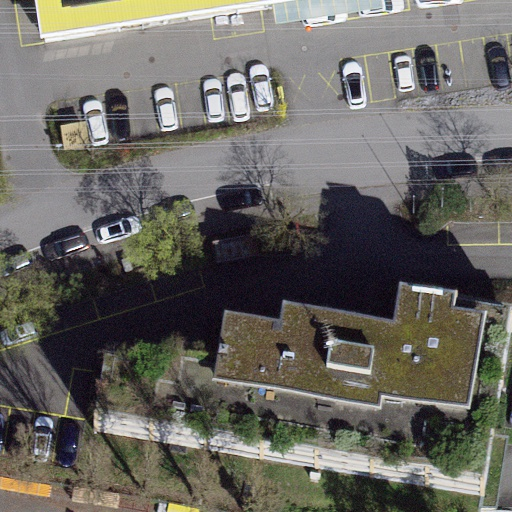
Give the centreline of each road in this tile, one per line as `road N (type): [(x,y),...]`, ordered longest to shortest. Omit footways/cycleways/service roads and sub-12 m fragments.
road 1 (residential): [(511,145),(291,156),(113,204),(0,256)]
road 2 (unknown): [(511,25),(21,113)]
road 3 (unknown): [(0,115),(21,113),(1,0)]
